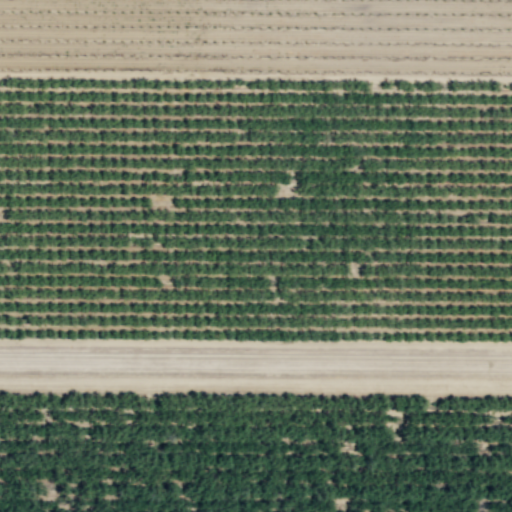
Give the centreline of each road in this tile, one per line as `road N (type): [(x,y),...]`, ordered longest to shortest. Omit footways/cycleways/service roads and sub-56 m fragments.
road 1 (track): [(0,340),(511,344)]
road 2 (track): [(0,74),(511,78)]
road 3 (track): [(511,379),(0,377)]
